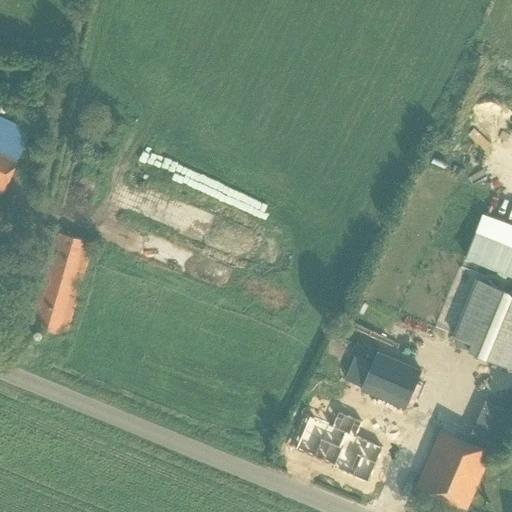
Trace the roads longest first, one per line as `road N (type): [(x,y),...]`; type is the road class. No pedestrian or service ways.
road 1 (unclassified): [(343,511),(0,370)]
road 2 (unknown): [(406,511),(437,400),(455,382),(511,367)]
